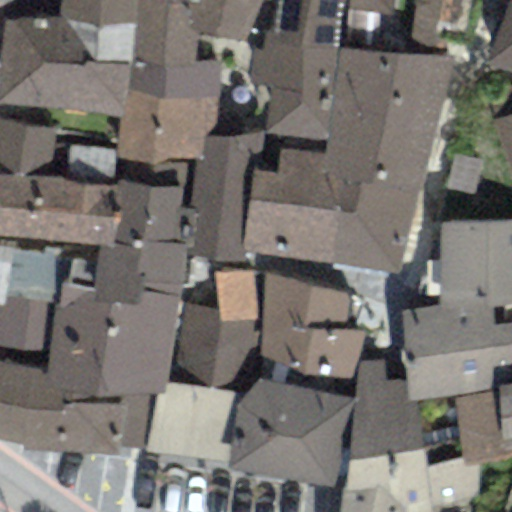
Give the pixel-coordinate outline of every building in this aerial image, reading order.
[(58,0),(58,17),(58,22),(138,24),(138,0),(58,0)] [(200,0),(138,0),(138,24),(132,61),(195,61),(196,34),(200,0)] [(268,0),(200,0),(196,34),(244,42),(264,0),(269,1),(268,0)] [(304,37),(310,0),(278,0),(274,26),(263,33),(297,37),(304,37)] [(344,0),(310,0),(304,37),(297,37),(296,47),(336,51),(343,10),(344,0)] [(392,0),(344,0),(343,10),(390,17),(392,0)] [(453,0),(413,0),(406,54),(445,60),(453,0)] [(511,72),(511,0),(509,0),(487,64),(511,72)] [(58,17),(3,18),(0,53),(0,106),(122,116),(132,61),(138,24),(58,22),(58,17)] [(297,37),(263,33),(261,50),(252,49),(248,85),(270,87),(265,136),(326,142),(336,51),(296,47),(297,37)] [(406,54),(336,51),(326,142),(324,154),(352,155),(424,165),(450,59),(445,60),(406,54)] [(195,61),(132,61),(122,116),(116,150),(116,160),(184,166),(184,160),(194,161),(203,161),(205,137),(217,136),(220,61),(195,61)] [(511,113),(491,121),(511,178),(511,113)] [(54,126),(0,121),(0,174),(49,180),(53,142),(54,126)] [(262,138),(260,133),(217,136),(205,137),(203,161),(194,161),(187,210),(181,209),(178,245),(186,247),(185,254),(244,264),(246,253),(240,252),(253,171),(258,172),(262,138)] [(0,174),(0,235),(98,246),(109,245),(116,160),(116,150),(53,142),(49,180),(0,174)] [(352,155),(324,154),(280,150),(277,173),(269,173),(258,172),(253,171),(240,252),(246,253),(257,254),(330,265),(352,155)] [(399,274),(424,165),(352,155),(330,265),(399,274)] [(184,166),(116,160),(109,245),(134,247),(135,242),(178,245),(181,209),(184,166)] [(511,221),(436,223),(438,304),(486,301),(486,308),(493,307),(511,306),(511,221)] [(109,245),(98,246),(98,250),(97,263),(72,257),(69,286),(60,284),(56,306),(45,371),(151,387),(149,393),(161,394),(164,379),(166,379),(176,303),(180,303),(185,256),(185,254),(186,247),(178,245),(135,242),(134,247),(109,245)] [(44,256),(0,246),(0,307),(4,308),(4,299),(56,306),(60,284),(69,286),(72,257),(74,253),(45,248),(44,256)] [(262,319),(264,275),(212,271),(218,311),(220,323),(262,319)] [(347,293),(264,275),(262,319),(258,380),(347,398),(352,364),(358,352),(363,333),(344,331),(347,293)] [(0,364),(45,371),(56,306),(4,299),(4,308),(0,307),(0,364)] [(438,304),(399,311),(403,358),(407,401),(416,400),(452,395),(511,385),(511,324),(494,326),(493,307),(486,308),(486,301),(438,304)] [(258,380),(262,319),(220,323),(218,311),(183,303),(170,383),(238,393),(246,395),(258,380)] [(403,358),(358,363),(348,462),(421,453),(416,400),(407,401),(403,358)] [(45,371),(0,364),(0,439),(20,442),(18,451),(118,457),(121,446),(139,449),(149,393),(151,387),(45,371)] [(333,489),(347,398),(258,380),(246,395),(235,408),(225,470),(333,489)] [(144,452),(225,470),(235,408),(238,393),(170,383),(165,382),(164,397),(155,397),(144,452)] [(511,385),(452,395),(457,443),(460,465),(477,462),(511,456),(511,385)] [(348,462),(340,511),(430,511),(430,510),(478,503),(477,462),(460,465),(457,443),(421,453),(348,462)]
